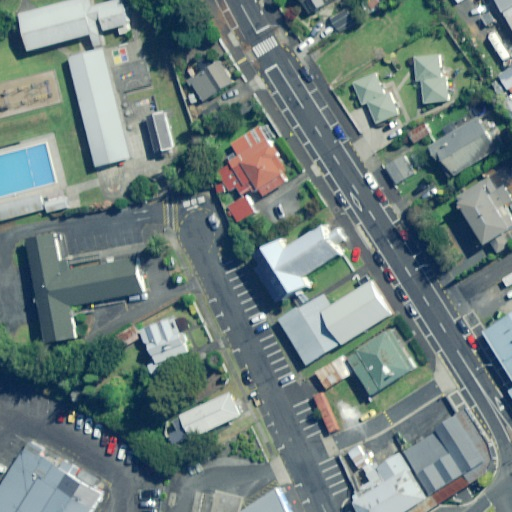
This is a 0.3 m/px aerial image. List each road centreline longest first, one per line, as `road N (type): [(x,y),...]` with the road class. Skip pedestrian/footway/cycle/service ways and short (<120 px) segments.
road 1 (tertiary): [(511,442),(239,0)]
road 2 (unclassified): [(325,511),(197,232)]
